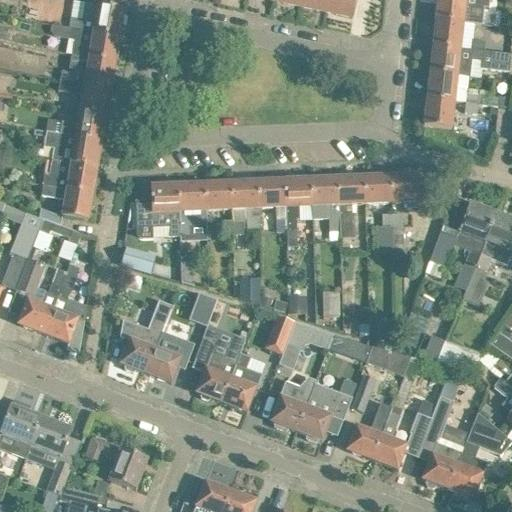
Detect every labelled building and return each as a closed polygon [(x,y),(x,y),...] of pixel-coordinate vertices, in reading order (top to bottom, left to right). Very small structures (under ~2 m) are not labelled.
[(328,0),(301,0),(300,8),(326,13),(328,0)] [(356,0),(328,0),(326,13),(353,19),(356,0)] [(488,0),(437,0),(435,21),(462,24),(481,27),(483,11),(488,11),(488,0)] [(85,5),(82,22),(71,20),(69,29),(81,31),(81,32),(119,39),(124,12),(85,5)] [(462,24),(435,21),(432,48),(459,50),(462,24)] [(115,65),(119,39),(81,32),(81,31),(69,29),(42,25),(41,31),(67,35),(66,40),(75,41),(73,57),(115,65)] [(0,27),(0,41),(5,43),(8,29),(0,27)] [(472,42),(471,52),(484,53),(485,43),(472,42)] [(510,56),(496,54),(484,53),(471,52),(459,50),(432,48),(429,74),(456,77),(469,79),(471,62),(481,63),(480,69),(508,73),(510,56)] [(59,82),(110,91),(115,65),(73,57),(71,57),(69,70),(73,71),(73,74),(60,72),(59,82)] [(426,100),(453,103),(456,77),(429,74),(426,100)] [(79,113),(106,117),(110,91),(59,82),(58,92),(82,95),(79,113)] [(467,94),(465,105),(481,107),(482,100),(479,99),(480,96),(467,94)] [(450,130),(453,103),(426,100),(423,127),(450,130)] [(493,132),(497,109),(481,107),(465,105),(464,114),(475,116),(473,129),(493,132)] [(75,139),(101,144),(106,117),(79,113),(75,138),(75,139)] [(75,139),(75,138),(64,136),(50,134),(34,132),(33,136),(45,138),(43,149),(53,150),(51,162),(97,170),(101,144),(75,139)] [(42,187),(92,196),(97,170),(51,162),(48,178),(43,177),(42,187)] [(417,176),(387,177),(388,204),(419,203),(417,176)] [(364,205),(388,204),(387,177),(362,179),(364,205)] [(362,179),(337,180),(340,242),(353,241),(351,206),(364,205),(362,179)] [(330,243),(340,242),(337,180),(310,181),(312,221),(329,221),(330,243)] [(310,181),(284,182),(287,246),(297,246),(296,222),(299,221),(298,208),(310,208),(311,222),(312,221),(310,181)] [(257,183),(259,210),(275,209),(276,235),(284,234),(284,246),(287,246),(284,182),(257,183)] [(233,236),(243,236),(242,224),(246,224),(246,231),(260,230),(259,210),(257,183),(230,185),(232,211),(232,223),(233,236)] [(205,212),(211,212),(232,211),(230,185),(204,186),(205,212)] [(204,186),(177,187),(180,238),(181,249),(191,249),(189,213),(205,212),(204,186)] [(61,218),(68,220),(88,223),(92,196),(42,187),(40,198),(64,201),(61,218)] [(170,238),(180,238),(177,187),(150,188),(151,202),(135,203),(136,231),(137,231),(137,235),(137,237),(139,239),(140,240),(142,241),(153,240),(152,230),(169,229),(170,238)] [(469,206),(462,225),(459,234),(461,235),(460,238),(471,243),(467,253),(469,254),(459,279),(468,283),(495,216),(469,206)] [(9,254),(13,256),(2,287),(16,291),(27,261),(38,233),(43,220),(26,213),(9,254)] [(389,229),(389,216),(381,217),(382,229),(389,229)] [(389,216),(389,229),(392,229),(393,257),(404,256),(402,216),(389,216)] [(511,251),(511,222),(495,216),(468,283),(461,301),(479,308),(490,281),(484,278),(491,260),(511,268),(511,253),(511,254),(511,251)] [(81,236),(59,227),(43,220),(38,233),(48,236),(50,232),(66,239),(78,242),(80,242),(82,236),(81,236)] [(222,223),(221,223),(222,237),(233,236),(232,223),(222,223)] [(444,269),(445,269),(456,240),(440,234),(429,263),(432,264),(428,272),(441,277),(444,269)] [(125,249),(120,266),(150,275),(151,275),(156,258),(125,249)] [(192,258),(179,259),(181,284),(193,288),(192,258)] [(27,261),(16,291),(8,313),(20,319),(17,327),(43,336),(66,274),(57,270),(47,295),(36,290),(45,268),(27,261)] [(69,267),(66,274),(43,336),(68,346),(78,321),(61,315),(79,270),(69,267)] [(322,294),(323,318),(339,317),(339,294),(322,294)] [(203,297),(193,321),(208,326),(217,302),(203,297)] [(262,298),(259,307),(269,310),(272,301),(262,298)] [(276,301),(273,311),(284,314),(287,305),(276,301)] [(135,372),(145,376),(167,318),(168,318),(172,309),(158,303),(147,331),(122,322),(120,339),(129,343),(120,366),(124,368),(124,372),(133,375),(135,372)] [(511,334),(509,332),(511,327),(511,310),(497,333),(499,335),(500,334),(509,341),(511,336),(511,334)] [(185,325),(168,318),(167,318),(145,376),(171,386),(178,367),(180,360),(172,357),(185,325)] [(276,319),(265,349),(281,355),(291,329),(292,324),(276,319)] [(332,336),(294,325),(286,347),(302,352),(303,348),(309,346),(326,352),(332,336)] [(368,325),(359,325),(360,338),(369,337),(368,325)] [(500,334),(499,335),(491,347),(511,362),(511,342),(509,341),(500,334)] [(210,401),(221,405),(239,357),(244,343),(232,338),(227,351),(224,360),(211,355),(215,344),(202,340),(191,369),(203,374),(195,395),(200,397),(201,400),(207,403),(210,401)] [(467,377),(470,372),(477,363),(482,357),(444,343),(436,366),(467,377)] [(246,415),(253,396),(256,390),(255,389),(264,367),(248,361),(252,350),(244,346),(240,357),(239,357),(221,405),(246,415)] [(371,349),(366,364),(404,378),(407,368),(410,361),(371,349)] [(407,368),(417,373),(421,363),(411,359),(410,361),(407,368)] [(405,375),(394,403),(371,462),(397,472),(406,447),(389,441),(414,379),(405,375)] [(362,377),(349,410),(363,415),(375,382),(362,377)] [(280,399),(270,424),(275,426),(275,429),(283,433),(286,430),(296,434),(314,386),(315,384),(308,381),(300,391),(285,385),(280,399)] [(511,391),(504,385),(499,381),(493,389),(507,400),(501,407),(511,416),(506,422),(511,426),(511,391)] [(314,386),(296,434),(306,437),(306,441),(315,445),(317,442),(321,443),(331,419),(343,423),(351,400),(314,386)] [(452,402),(439,398),(431,420),(425,436),(437,440),(452,402)] [(346,453),(371,462),(394,403),(385,400),(371,434),(355,428),(346,453)] [(11,408),(4,427),(0,436),(30,448),(41,420),(28,415),(30,409),(14,403),(11,408)] [(423,441),(425,436),(431,420),(417,415),(409,436),(423,441)] [(465,444),(461,454),(446,491),(472,501),(487,464),(470,458),(474,448),(498,457),(500,458),(511,444),(496,431),(476,416),(465,444)] [(41,420),(30,448),(25,461),(33,464),(38,451),(60,460),(71,431),(41,420)] [(92,440),(85,458),(99,464),(102,457),(115,462),(107,482),(135,493),(147,462),(92,440)] [(446,491),(461,454),(436,444),(421,482),(425,483),(425,485),(426,489),(432,491),(436,489),(436,487),(446,491)] [(63,489),(71,468),(57,463),(45,492),(59,498),(63,489)] [(92,496),(103,499),(108,486),(97,482),(92,496)] [(205,484),(193,511),(223,511),(230,493),(205,484)] [(59,498),(57,504),(68,507),(86,511),(89,511),(104,511),(105,511),(108,501),(103,499),(92,496),(80,493),(63,489),(59,498)] [(223,511),(252,511),(256,503),(230,493),(223,511)]
